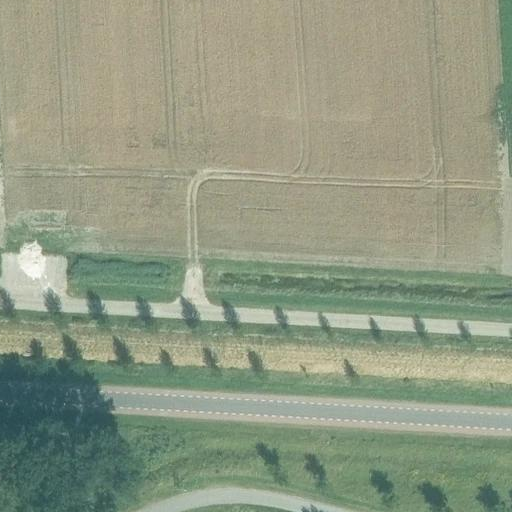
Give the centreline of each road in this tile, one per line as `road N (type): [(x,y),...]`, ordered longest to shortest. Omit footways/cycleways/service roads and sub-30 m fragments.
road 1 (secondary): [(511,424),(0,396)]
road 2 (unclassified): [(511,327),(0,300)]
road 3 (unclassified): [(152,511),(229,495),(321,511)]
